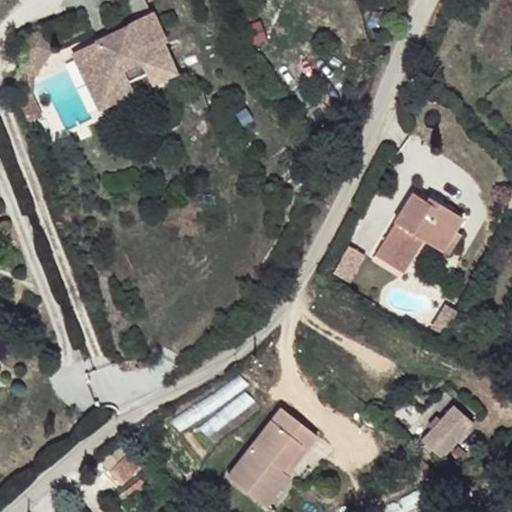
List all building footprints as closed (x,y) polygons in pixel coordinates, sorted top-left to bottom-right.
[(165,43),(151,14),(130,23),(124,40),(108,47),(97,42),(75,53),(91,86),(115,94),(131,86),(129,82),(147,73),(152,83),(175,72),(165,53),(158,56),(154,48),(165,43)] [(52,50),(43,29),(17,41),(28,64),(25,69),(35,76),(52,50)] [(115,94),(91,86),(101,107),(133,92),(131,86),(115,94)] [(32,107),(28,97),(17,102),(22,112),(32,107)] [(463,218),(429,197),(426,200),(414,193),(375,255),(405,273),(425,240),(443,251),(456,230),(463,218)] [(462,234),(456,230),(443,251),(449,255),(462,234)] [(453,318),(462,301),(455,298),(445,315),(453,318)] [(474,422),(454,405),(441,419),(432,429),(422,441),(441,458),(474,422)] [(317,435),(282,408),(228,477),(266,506),(290,477),(281,470),(301,444),(307,448),(317,435)] [(441,419),(437,415),(428,425),(432,429),(441,419)] [(114,470),(130,485),(146,468),(131,453),(114,470)]
